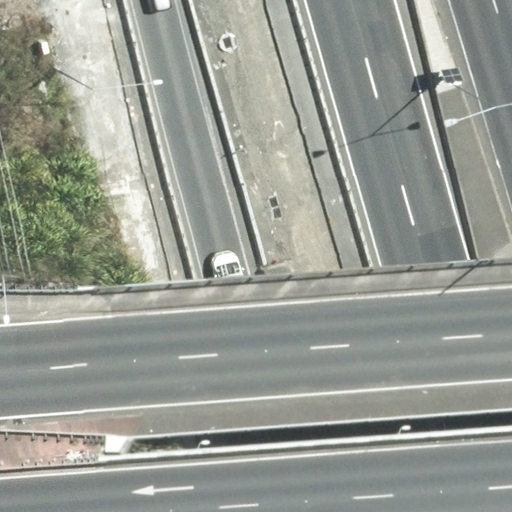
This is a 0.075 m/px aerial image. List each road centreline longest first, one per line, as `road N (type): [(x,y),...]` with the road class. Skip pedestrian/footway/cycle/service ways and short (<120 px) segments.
road 1 (motorway): [(478,511),(331,0)]
road 2 (motorway): [(274,511),(146,0)]
road 3 (primary): [(0,379),(511,344)]
